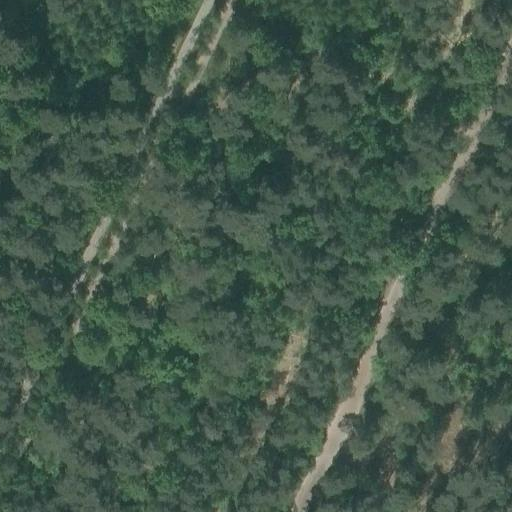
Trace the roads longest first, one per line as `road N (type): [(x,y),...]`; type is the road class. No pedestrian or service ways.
road 1 (track): [(0,487),(230,0)]
road 2 (track): [(511,61),(295,511)]
road 3 (track): [(400,305),(511,385)]
